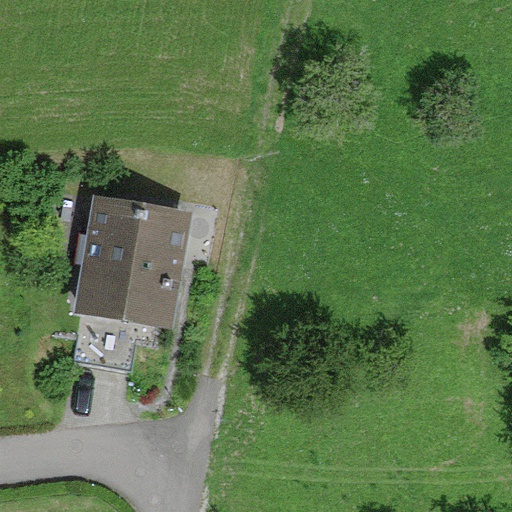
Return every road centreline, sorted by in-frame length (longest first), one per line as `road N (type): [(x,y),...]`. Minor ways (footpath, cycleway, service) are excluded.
road 1 (track): [(298,0),(172,471)]
road 2 (residential): [(0,464),(112,456),(172,471)]
